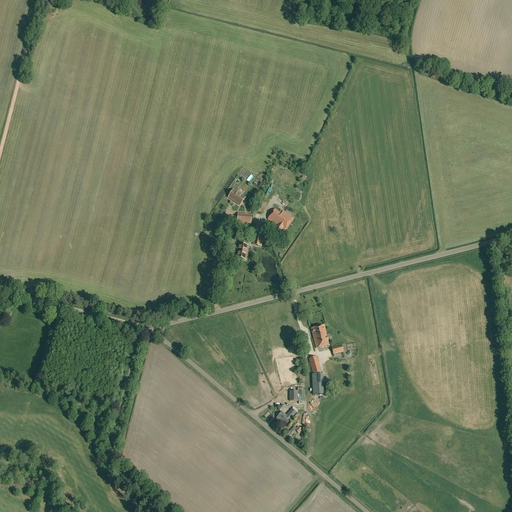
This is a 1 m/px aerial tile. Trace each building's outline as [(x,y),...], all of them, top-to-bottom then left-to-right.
[(234,189),(228,198),(240,206),(246,198),(234,189)] [(284,200),(280,206),(286,209),(290,203),(284,200)] [(293,219),(283,212),(282,214),(275,209),(268,219),(277,225),(272,232),(278,236),(283,230),(284,231),(293,219)] [(245,214),(245,213),(238,212),(237,222),(251,223),(252,214),(247,213),(247,214),(245,214)] [(264,234),(254,233),(252,244),(261,246),(264,234)] [(248,245),(238,244),(236,258),(246,259),(248,245)] [(324,326),(311,329),(316,348),(329,345),(324,326)] [(343,352),(342,345),(332,347),(333,354),(343,352)] [(321,372),(317,357),(309,359),(313,374),(321,372)] [(331,371),(332,378),(337,377),(338,380),(345,380),(348,379),(345,371),(344,369),(343,365),(343,362),(342,360),(335,360),(328,363),(328,364),(331,371)] [(324,394),(323,374),(312,375),(313,395),(324,394)] [(298,391),(289,391),(289,401),(299,401),(298,391)] [(296,413),(292,409),(286,416),(282,412),(277,418),(286,426),(291,420),(290,419),(296,413)]
